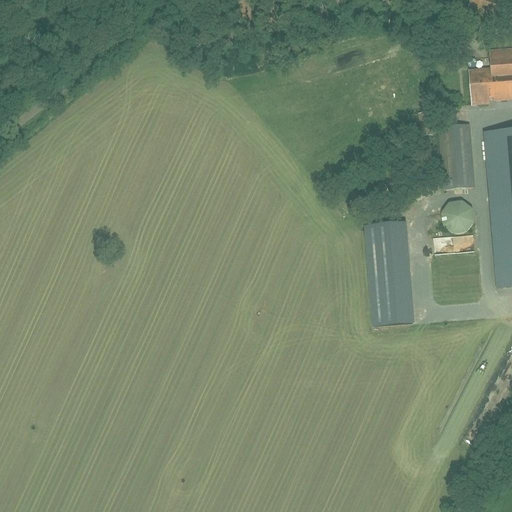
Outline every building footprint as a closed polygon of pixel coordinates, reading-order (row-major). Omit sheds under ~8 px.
[(499,22),(506,0),(471,0),(468,12),(499,22)] [(455,48),(454,30),(444,31),(445,49),(455,48)] [(494,102),(511,100),(511,49),(490,52),(492,70),(469,72),(472,105),(489,104),(489,96),(494,96),(494,102)] [(430,115),(429,115),(420,115),(421,133),(431,132),(430,115)] [(469,126),(438,129),(444,191),(474,189),(469,126)] [(499,289),(511,288),(511,132),(487,135),(499,289)] [(373,206),(390,196),(383,182),(365,191),(373,206)] [(474,221),(474,218),(473,214),(472,211),(471,209),(469,207),(467,205),(464,203),(460,202),(457,202),(454,202),(451,203),(448,205),(445,207),(443,209),(442,211),(441,214),(440,218),(441,223),(442,226),(443,228),(445,230),(449,233),(451,234),(454,235),(457,235),(460,235),(463,234),(467,232),(469,230),(472,227),(473,224),(474,221)]
